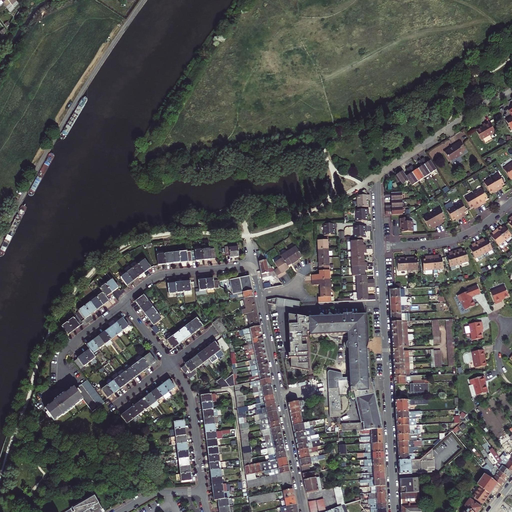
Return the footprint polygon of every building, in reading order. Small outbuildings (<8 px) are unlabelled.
[(481,127),(475,130),(482,141),(496,134),(489,122),(482,125),(483,127),(481,128),(481,127)] [(464,141),(469,138),(463,129),(449,138),(453,144),(463,138),(464,141)] [(452,147),(444,151),(448,157),(449,156),(451,160),(455,158),(456,158),(464,153),(463,153),(462,151),(466,149),(460,141),(451,146),(452,147)] [(427,162),(424,164),(430,174),(436,170),(433,164),(430,160),(427,162)] [(511,162),(503,169),(510,180),(511,178),(511,162)] [(430,174),(424,164),(421,166),(418,168),(424,177),(430,174)] [(424,177),(418,168),(415,170),(412,172),(418,181),(424,177)] [(393,177),(396,181),(397,183),(400,180),(403,184),(409,180),(406,176),(402,170),(393,177)] [(418,181),(412,172),(409,174),(406,176),(409,180),(412,185),(418,181)] [(491,178),(497,190),(501,188),(500,187),(502,186),(504,185),(498,174),(491,178)] [(494,192),(497,190),(491,178),(484,182),(489,193),(492,192),(493,191),(494,192)] [(475,198),(480,206),(483,204),(482,202),(484,201),(487,199),(482,189),(473,194),(475,198)] [(368,199),(370,199),(370,195),(368,195),(361,195),(361,192),(358,194),(358,196),(357,196),(358,207),(369,207),(368,199)] [(476,208),(480,206),(475,198),(473,194),(465,199),(470,209),(473,207),(475,206),(476,208)] [(454,206),(460,218),(464,216),(463,215),(464,214),(467,213),(461,202),(454,206)] [(457,220),(460,218),(454,206),(446,211),(452,221),(455,220),(456,219),(457,220)] [(392,215),(403,214),(403,207),(392,207),(392,211),(392,215)] [(433,217),(438,225),(441,223),(440,221),(443,220),(445,218),(440,208),(431,213),(433,217)] [(435,227),(438,225),(433,217),(431,213),(423,218),(428,228),(431,226),(433,225),(435,227)] [(408,218),(400,218),(401,226),(402,226),(402,229),(402,232),(414,231),(413,221),(408,221),(408,218)] [(503,225),(501,227),(500,228),(499,227),(496,229),(504,240),(511,235),(503,225)] [(504,240),(496,229),(493,231),(494,233),(492,234),(490,236),(499,247),(501,248),(507,243),(504,240)] [(480,239),(477,241),(481,249),(483,253),(492,248),(486,238),(483,240),(481,241),(480,239)] [(318,240),(319,248),(329,248),(329,239),(318,240)] [(364,240),(347,241),(348,250),(351,250),(367,249),(367,245),(364,245),(364,240)] [(481,249),(477,241),(473,243),(474,245),(472,246),(469,247),(474,257),(475,257),(476,259),(478,260),(485,256),(483,253),(481,249)] [(229,246),(225,246),(226,256),(230,255),(230,257),(239,255),(238,246),(229,247),(229,246)] [(299,259),(303,256),(295,246),(288,251),(297,264),(300,262),(299,259)] [(319,257),(330,257),(329,248),(319,248),(319,257)] [(202,250),(203,260),(215,258),(214,249),(202,250)] [(351,250),(352,258),(365,257),(365,253),(367,253),(367,249),(351,250)] [(459,249),(455,250),(458,259),(459,263),(468,260),(465,249),(462,250),(459,251),(459,249)] [(191,251),(192,261),(203,260),(202,250),(191,251)] [(458,259),(455,250),(451,251),(452,253),(449,254),(446,255),(449,266),(459,263),(458,259)] [(192,261),(191,251),(180,252),(181,262),(192,261)] [(297,264),(288,251),(281,256),(283,258),(288,266),(292,263),(294,266),(297,264)] [(181,262),(180,252),(171,253),(173,263),(181,262)] [(171,253),(164,254),(165,264),(173,263),(171,253)] [(165,264),(164,254),(157,255),(158,265),(165,264)] [(436,255),(432,256),(433,265),(433,269),(443,268),(442,257),(438,257),(436,258),(436,255)] [(274,271),(264,256),(258,257),(262,278),(273,275),(272,273),(274,272),(274,271)] [(433,265),(432,256),(428,256),(428,258),(425,259),(422,259),(423,270),(433,269),(433,265)] [(319,257),(320,270),(330,270),(330,257),(319,257)] [(365,257),(352,258),(352,266),(368,265),(368,261),(365,262),(365,257)] [(278,268),(274,271),(274,272),(279,278),(287,273),(285,271),(289,268),(288,266),(283,258),(275,263),(278,268)] [(407,261),(407,258),(403,258),(403,259),(400,259),(397,259),(398,271),(408,270),(407,261)] [(411,258),(407,258),(407,261),(408,270),(418,270),(417,258),(414,258),(411,259),(411,258)] [(145,260),(139,264),(145,272),(151,268),(145,260)] [(145,272),(139,264),(133,269),(139,277),(145,272)] [(368,265),(352,266),(353,275),(356,275),(365,275),(365,270),(368,270),(368,265)] [(139,277),(133,269),(127,273),(132,282),(139,277)] [(313,275),(313,280),(331,279),(330,270),(320,270),(320,274),(313,275)] [(272,273),(273,275),(276,279),(277,281),(280,281),(279,278),(274,272),(272,273)] [(132,282),(127,273),(121,278),(127,286),(132,282)] [(365,275),(356,275),(357,284),(375,283),(374,279),(367,280),(367,275),(365,275)] [(252,291),(249,276),(230,280),(232,295),(252,291)] [(207,288),(214,286),(213,280),(213,277),(206,278),(207,288)] [(207,288),(206,278),(198,279),(200,289),(207,288)] [(276,279),(263,282),(264,289),(283,285),(280,281),(277,281),(276,279)] [(321,284),(321,288),(331,287),(331,279),(313,280),(313,285),(321,284)] [(113,280),(107,284),(113,292),(118,289),(113,280)] [(191,280),(183,281),(184,291),(185,296),(193,295),(191,280)] [(184,291),(183,281),(175,283),(177,292),(184,291)] [(375,283),(357,284),(357,292),(368,292),(368,287),(375,287),(375,283)] [(113,292),(107,284),(101,289),(104,293),(107,297),(113,292)] [(477,286),(468,290),(469,292),(458,296),(460,302),(462,301),(465,310),(475,306),(471,297),(480,294),(477,286)] [(491,292),(496,304),(502,301),(501,299),(509,296),(505,286),(491,292)] [(319,303),(329,302),(329,296),(332,296),(331,287),(321,288),(321,296),(319,296),(319,303)] [(390,298),(405,297),(405,289),(390,289),(390,298)] [(252,291),(232,295),(230,295),(230,298),(238,297),(239,300),(244,299),(253,297),(252,291)] [(368,292),(357,292),(358,301),(375,300),(376,300),(375,296),(368,297),(368,292)] [(104,293),(98,298),(104,306),(110,301),(107,297),(104,293)] [(140,307),(148,301),(143,295),(135,301),(140,307)] [(253,297),(244,299),(246,309),(241,310),(242,315),(247,313),(256,311),(253,297)] [(400,305),(407,305),(406,297),(405,297),(390,298),(390,306),(400,305)] [(98,298),(92,302),(98,310),(104,306),(98,298)] [(145,313),(152,307),(148,301),(140,307),(145,313)] [(98,310),(92,302),(86,307),(92,314),(98,310)] [(400,305),(390,306),(391,314),(401,313),(400,305)] [(92,314),(86,307),(79,312),(84,318),(85,319),(92,314)] [(152,307),(145,313),(149,319),(157,313),(152,307)] [(256,311),(247,313),(251,328),(260,327),(256,311)] [(157,313),(149,319),(154,326),(161,321),(162,320),(157,313)] [(406,321),(406,313),(401,313),(391,314),(391,322),(401,322),(406,321)] [(348,350),(349,355),(349,370),(350,378),(347,378),(347,381),(338,382),(338,389),(329,390),(330,418),(339,417),(342,416),(345,415),(347,414),(349,410),(350,407),(350,405),(350,402),(351,403),(353,403),(354,403),(356,403),(357,409),(360,424),(342,424),(342,432),(360,431),(382,430),(381,425),(381,423),(379,415),(374,394),(371,380),(369,379),(368,379),(368,377),(369,377),(369,370),(367,370),(367,367),(368,367),(368,361),(367,361),(367,358),(368,358),(368,353),(366,353),(366,349),(367,348),(367,347),(368,344),(368,341),(367,315),(320,317),(309,317),(288,314),(291,369),(308,370),(306,336),(313,335),(313,337),(314,337),(316,337),(322,335),(329,335),(330,336),(332,337),(334,338),(337,338),(339,339),(339,336),(348,336),(348,342),(347,343),(347,344),(346,345),(346,346),(347,348),(347,349),(348,350)] [(68,323),(74,331),(83,324),(77,316),(68,323)] [(124,319),(129,326),(132,324),(127,317),(124,319)] [(123,318),(117,322),(123,330),(129,326),(124,319),(123,318)] [(197,318),(191,323),(197,331),(203,326),(197,318)] [(212,324),(216,328),(222,323),(219,319),(212,324)] [(117,322),(110,327),(116,335),(123,330),(117,322)] [(481,322),(469,324),(472,340),(482,338),(480,330),(483,329),(481,322)] [(74,331),(68,323),(62,328),(68,336),(74,331)] [(191,323),(185,327),(191,335),(197,331),(191,323)] [(216,328),(218,331),(225,326),(222,323),(216,328)] [(220,335),(229,333),(225,326),(218,331),(220,334),(220,335)] [(110,327),(105,331),(111,339),(116,335),(110,327)] [(191,335),(185,327),(179,332),(185,340),(191,335)] [(240,336),(246,335),(261,332),(260,327),(251,328),(239,331),(240,336)] [(105,331),(98,336),(104,344),(111,339),(105,331)] [(179,332),(173,336),(178,344),(185,340),(179,332)] [(246,335),(247,340),(262,337),(261,332),(246,335)] [(98,336),(93,340),(99,348),(104,344),(98,336)] [(173,336),(166,341),(172,349),(178,344),(173,336)] [(247,340),(248,345),(263,342),(262,337),(247,340)] [(92,353),(99,348),(93,340),(86,345),(89,349),(92,353)] [(248,345),(250,351),(264,348),(263,342),(248,345)] [(215,343),(209,347),(214,355),(217,359),(223,355),(215,343)] [(208,359),(214,355),(209,347),(203,351),(208,359)] [(250,351),(251,356),(265,353),(264,348),(250,351)] [(89,349),(83,353),(89,361),(95,357),(92,353),(89,349)] [(485,358),(484,350),(473,352),(475,360),(476,368),(487,367),(486,362),(485,361),(485,358)] [(202,363),(208,359),(203,351),(197,356),(202,363)] [(73,360),(79,368),(89,361),(83,353),(73,360)] [(251,356),(252,361),(266,358),(265,353),(251,356)] [(149,354),(143,358),(149,366),(155,362),(149,354)] [(196,368),(202,363),(197,356),(190,360),(196,368)] [(143,358),(137,362),(143,370),(149,366),(143,358)] [(252,361),(253,366),(267,363),(266,358),(252,361)] [(196,368),(190,360),(181,368),(188,378),(194,374),(194,372),(193,370),(196,368)] [(137,375),(143,370),(137,362),(131,367),(137,375)] [(253,366),(254,371),(268,368),(267,363),(253,366)] [(129,364),(123,369),(124,371),(130,379),(137,375),(131,367),(129,364)] [(254,371),(255,376),(269,373),(268,368),(254,371)] [(130,379),(124,371),(119,376),(124,384),(130,379)] [(118,388),(124,384),(119,376),(113,380),(118,388)] [(394,377),(395,385),(410,384),(429,383),(428,380),(411,381),(411,376),(410,376),(404,377),(394,377)] [(484,376),(469,381),(470,386),(473,385),(476,396),(487,393),(484,382),(486,382),(484,376)] [(222,377),(216,382),(220,388),(229,387),(225,381),(222,377)] [(234,382),(231,377),(225,381),(229,387),(235,386),(235,385),(234,382)] [(252,388),(257,387),(271,384),(270,378),(256,381),(250,382),(250,386),(250,388),(252,388)] [(112,393),(118,388),(113,380),(106,385),(112,393)] [(86,389),(88,392),(90,395),(92,397),(94,400),(96,403),(98,406),(100,409),(106,404),(106,403),(104,401),(102,399),(100,396),(98,393),(96,390),(94,387),(91,384),(89,381),(84,386),(86,389)] [(170,381),(164,385),(170,393),(176,389),(170,381)] [(429,383),(410,384),(410,393),(429,392),(429,383)] [(254,394),(259,392),(273,390),(271,384),(257,387),(252,388),(253,394),(254,394)] [(106,397),(112,393),(106,385),(100,389),(106,397)] [(170,393),(164,385),(158,390),(164,398),(170,393)] [(55,404),(46,411),(56,423),(64,416),(65,417),(77,408),(76,407),(84,401),(75,388),(67,395),(66,394),(54,404),(55,404)] [(158,402),(164,398),(158,390),(152,394),(158,402)] [(259,394),(260,398),(274,395),(273,390),(259,392),(254,394),(254,396),(259,394)] [(158,402),(152,394),(146,399),(152,407),(158,402)] [(216,394),(201,396),(202,403),(211,402),(217,401),(216,394)] [(260,400),(261,403),(275,400),(274,395),(260,398),(257,398),(258,400),(260,400)] [(146,399),(139,403),(145,411),(152,407),(146,399)] [(257,404),(258,409),(276,406),(275,400),(261,403),(257,404)] [(396,401),(396,413),(409,412),(409,406),(429,405),(428,400),(396,401)] [(288,404),(291,415),(301,413),(311,411),(310,408),(305,409),(304,401),(288,404)] [(212,409),(211,402),(202,403),(203,410),(212,409)] [(145,411),(139,403),(133,408),(139,416),(145,411)] [(276,406),(258,409),(256,410),(257,415),(260,415),(277,411),(276,406)] [(133,408),(128,412),(134,420),(139,416),(133,408)] [(204,418),(217,417),(216,409),(212,409),(203,410),(204,418)] [(265,419),(278,416),(277,411),(260,415),(260,417),(264,416),(265,419)] [(134,420),(128,412),(121,416),(127,425),(134,420)] [(261,425),(279,422),(278,416),(265,419),(260,420),(261,423),(261,425)] [(204,418),(205,426),(214,424),(217,424),(217,417),(204,418)] [(307,417),(292,420),(293,426),(303,424),(303,421),(307,420),(307,419),(308,419),(307,417)] [(184,420),(174,422),(175,430),(185,429),(184,420)] [(303,424),(293,426),(295,434),(306,431),(305,429),(311,428),(310,426),(313,425),(326,423),(326,420),(323,421),(316,422),(303,424)] [(262,428),(263,431),(280,427),(279,422),(261,425),(260,426),(260,428),(262,428)] [(205,426),(206,433),(215,432),(214,424),(205,426)] [(397,426),(397,435),(417,434),(420,434),(420,430),(409,430),(409,426),(397,426)] [(264,433),(265,437),(282,433),(280,427),(263,431),(262,431),(263,434),(264,433)] [(175,430),(176,437),(186,436),(185,429),(175,430)] [(206,433),(207,441),(216,440),(222,439),(221,431),(215,432),(206,433)] [(310,431),(306,431),(295,434),(296,439),(311,436),(319,435),(318,431),(310,433),(310,431)] [(268,439),(269,442),(283,439),(282,433),(265,437),(266,440),(268,439)] [(186,436),(176,437),(177,445),(187,444),(186,436)] [(312,438),(311,436),(296,439),(297,445),(312,442),(320,440),(320,437),(312,438)] [(270,446),(271,448),(284,445),(283,439),(269,442),(266,443),(267,446),(270,446)] [(207,441),(208,449),(217,447),(216,440),(207,441)] [(312,442),(297,445),(298,451),(309,449),(312,448),(318,447),(321,446),(321,443),(313,445),(312,442)] [(188,451),(187,444),(177,445),(178,452),(188,451)] [(383,453),(383,444),(372,444),(357,445),(357,447),(361,447),(361,448),(365,448),(372,448),(372,453),(383,453)] [(284,445),(271,448),(268,449),(269,451),(270,455),(276,454),(285,452),(284,445)] [(249,446),(243,448),(243,454),(250,452),(252,452),(251,446),(249,446)] [(208,449),(209,456),(218,455),(217,447),(208,449)] [(420,460),(409,460),(399,461),(399,474),(411,474),(411,472),(415,472),(417,472),(417,474),(421,474),(421,473),(432,472),(432,471),(435,471),(435,467),(435,461),(434,461),(433,450),(433,448),(427,453),(420,460)] [(189,459),(188,451),(178,452),(179,460),(189,459)] [(261,463),(287,458),(285,452),(276,454),(277,458),(270,459),(270,460),(260,462),(261,463)] [(497,468),(499,470),(507,477),(511,472),(503,466),(501,465),(500,463),(501,462),(502,461),(496,453),(493,456),(490,458),(496,466),(497,468)] [(209,456),(210,463),(219,462),(218,455),(209,456)] [(315,457),(310,458),(300,460),(302,471),(310,470),(309,466),(312,465),(311,462),(318,461),(318,458),(320,458),(320,456),(315,457)] [(274,470),(278,469),(288,466),(287,458),(261,463),(253,465),(245,467),(246,476),(253,474),(264,472),(274,470)] [(189,466),(189,459),(179,460),(180,467),(189,466)] [(511,462),(509,459),(503,466),(511,472),(511,470),(511,462)] [(488,460),(488,461),(486,462),(487,463),(492,470),(494,468),(488,460)] [(210,463),(211,471),(220,470),(219,462),(210,463)] [(492,474),(490,476),(492,479),(498,484),(500,486),(501,486),(504,481),(496,475),(493,472),(492,470),(487,463),(485,465),(492,474)] [(190,474),(189,466),(180,467),(181,475),(190,474)] [(497,468),(493,472),(496,475),(504,481),(507,477),(499,470),(497,468)] [(211,471),(212,478),(221,477),(220,470),(211,471)] [(315,471),(303,474),(304,480),(316,478),(315,471)] [(283,486),(292,484),(291,480),(290,476),(290,472),(281,474),(279,474),(276,475),(275,475),(272,476),(274,484),(278,483),(282,482),(283,486)] [(476,484),(479,486),(490,494),(498,484),(492,479),(490,476),(487,473),(481,482),(479,480),(476,484)] [(213,486),(222,485),(221,477),(212,478),(213,486)] [(316,478),(304,480),(307,493),(322,490),(320,477),(316,478)] [(400,479),(400,494),(419,493),(418,478),(400,479)] [(222,485),(213,486),(214,493),(226,491),(225,484),(222,485)] [(479,486),(472,496),(482,504),(490,494),(479,486)] [(283,491),(285,499),(295,497),(293,489),(283,491)] [(218,500),(230,499),(229,491),(226,491),(214,493),(215,501),(218,500)] [(401,511),(419,511),(419,510),(419,493),(400,494),(401,511)] [(103,511),(94,496),(71,509),(72,511),(103,511)] [(285,499),(286,507),(296,505),(295,497),(285,499)] [(219,508),(229,507),(231,506),(230,499),(218,500),(219,508)] [(465,506),(467,508),(472,511),(476,511),(480,507),(470,499),(465,506)]
